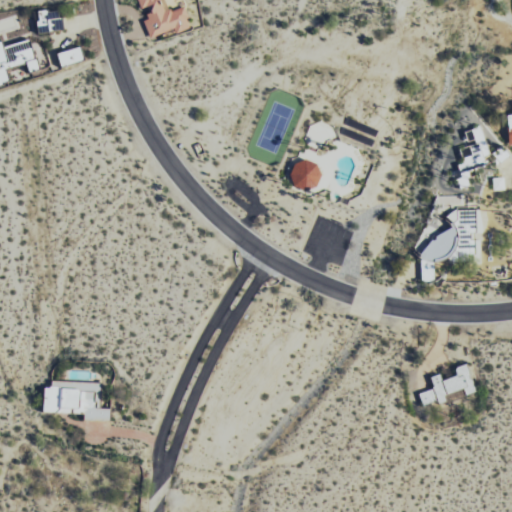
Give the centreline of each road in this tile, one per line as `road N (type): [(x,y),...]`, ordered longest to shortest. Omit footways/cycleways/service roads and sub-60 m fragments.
road 1 (residential): [(511,309),(405,306),(339,290),(266,253),(206,204),(159,148),(127,91),(102,0)]
road 2 (residential): [(266,253),(182,407),(159,461),(153,511)]
